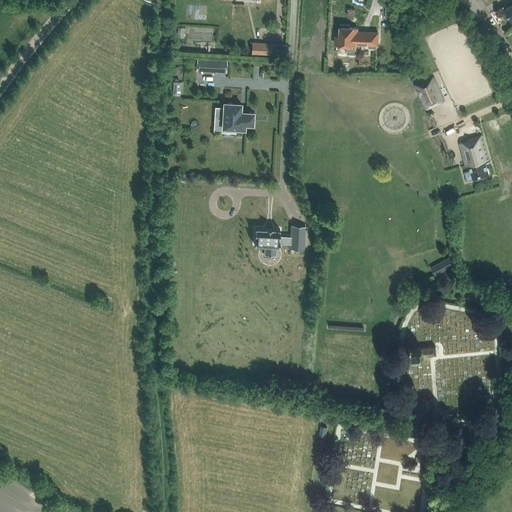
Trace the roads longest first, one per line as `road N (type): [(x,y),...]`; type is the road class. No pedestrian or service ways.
road 1 (unclassified): [(294,0),(282,187),(241,191)]
road 2 (tertiary): [(457,511),(511,390)]
